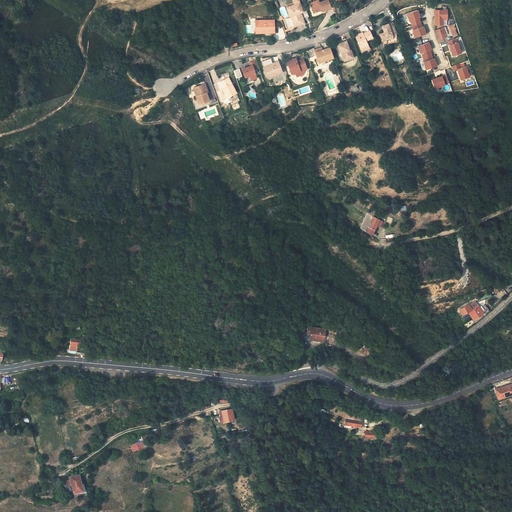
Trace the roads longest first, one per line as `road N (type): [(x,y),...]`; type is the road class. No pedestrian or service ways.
road 1 (track): [(0,178),(80,221),(173,241),(291,193),(315,199),(377,242),(469,225),(511,207)]
road 2 (secondary): [(313,372),(218,379),(47,360),(0,369)]
road 3 (residential): [(382,0),(314,40),(242,50),(161,88)]
road 4 (unclassified): [(511,294),(392,381),(378,385),(318,360),(313,372)]
road 5 (secondary): [(511,369),(414,404),(380,402),(313,372)]
road 6 (track): [(102,0),(79,25),(86,64),(74,90),(37,122),(0,135)]
